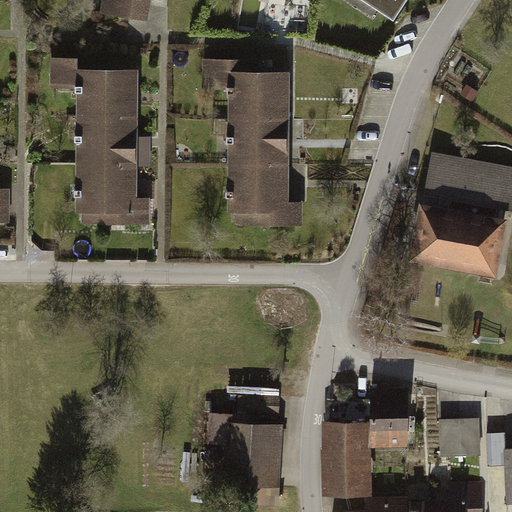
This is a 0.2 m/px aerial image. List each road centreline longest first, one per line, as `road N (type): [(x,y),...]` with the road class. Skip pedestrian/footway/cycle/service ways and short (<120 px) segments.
road 1 (residential): [(344,288),(309,275),(0,272)]
road 2 (residential): [(460,0),(414,82),(344,288)]
road 3 (residential): [(511,388),(325,353)]
road 4 (residential): [(325,353),(310,430),(314,511)]
